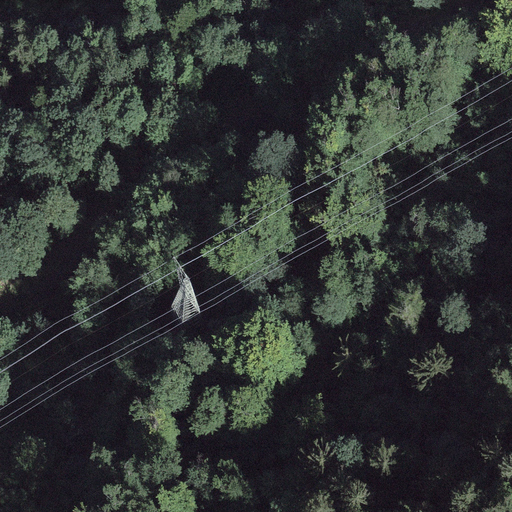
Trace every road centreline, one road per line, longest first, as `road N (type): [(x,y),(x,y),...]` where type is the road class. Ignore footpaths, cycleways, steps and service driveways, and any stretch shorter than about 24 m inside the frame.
road 1 (track): [(0,306),(36,290),(143,186),(390,41),(511,2)]
road 2 (motorway): [(0,379),(243,422),(511,487)]
road 3 (motorway): [(511,306),(276,259),(0,226)]
